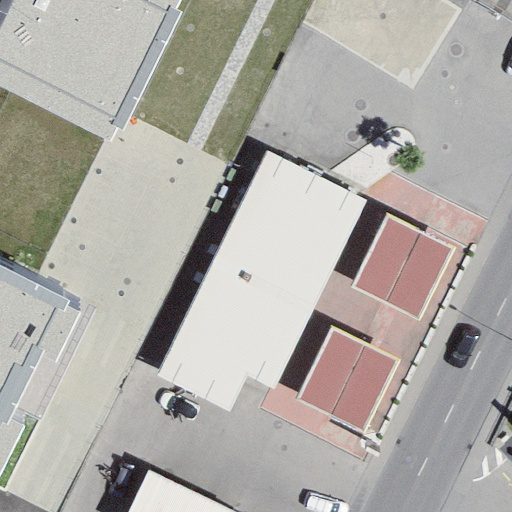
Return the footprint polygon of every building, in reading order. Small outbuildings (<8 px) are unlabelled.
[(0,0),(0,88),(108,144),(116,128),(120,131),(180,12),(174,9),(178,0),(0,0)] [(245,376),(272,388),(365,198),(265,150),(154,375),(228,412),(245,376)] [(451,249),(385,215),(348,287),(414,321),(451,249)] [(0,469),(78,316),(64,309),(67,303),(0,268),(0,469)] [(396,359),(329,327),(294,401),(361,433),(396,359)] [(145,471),(126,511),(232,511),(233,511),(145,471)]
